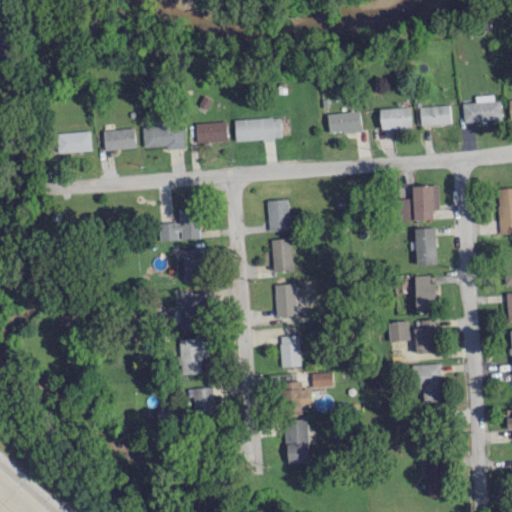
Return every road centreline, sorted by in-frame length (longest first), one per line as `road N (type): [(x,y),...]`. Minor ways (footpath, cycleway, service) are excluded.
road 1 (residential): [(511,151),(56,186)]
road 2 (residential): [(484,497),(461,156)]
road 3 (residential): [(256,465),(232,174)]
